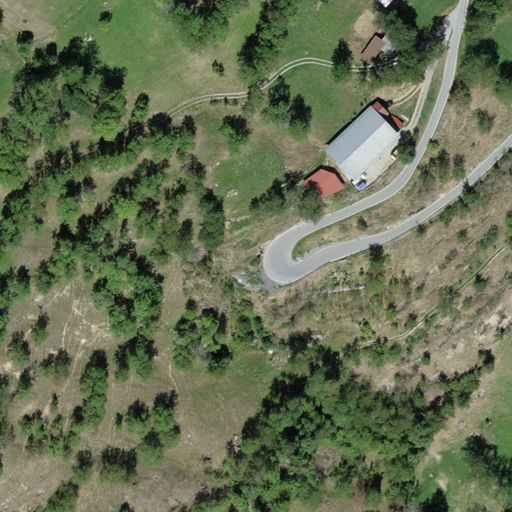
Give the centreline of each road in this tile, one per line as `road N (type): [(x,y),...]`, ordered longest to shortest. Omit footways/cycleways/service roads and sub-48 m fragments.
road 1 (residential): [(461,0),(436,105),(404,174),(376,195),(295,229),(282,241),(281,264),(305,266),(407,226),(511,134)]
road 2 (track): [(457,17),(420,49),(377,69),(307,61),(245,93),(198,98),(23,189),(0,226)]
